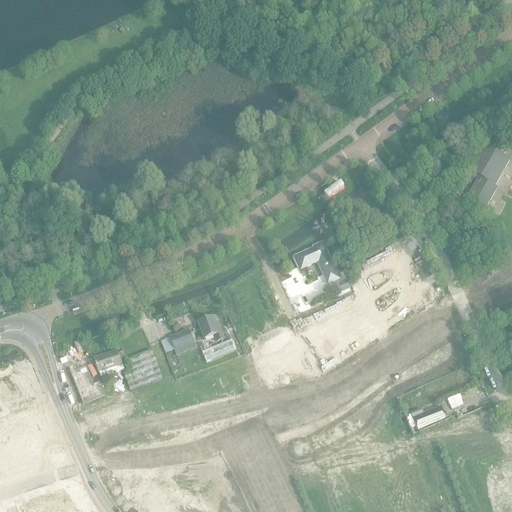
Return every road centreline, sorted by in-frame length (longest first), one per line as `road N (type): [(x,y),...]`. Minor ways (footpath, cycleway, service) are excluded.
road 1 (unclassified): [(34,324),(242,224),(359,144)]
road 2 (residential): [(470,320),(425,230),(359,144)]
road 3 (unclassified): [(359,144),(511,31)]
road 4 (residential): [(365,398),(198,438)]
road 5 (tertiary): [(89,464),(34,324)]
road 6 (tertiary): [(25,338),(75,470)]
road 7 (residential): [(470,320),(365,398)]
road 8 (residential): [(365,398),(422,511)]
